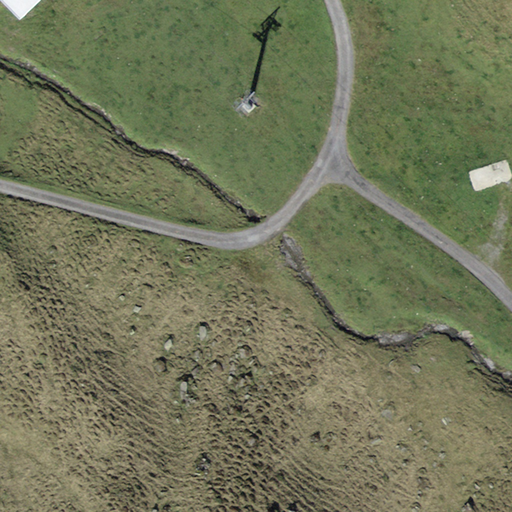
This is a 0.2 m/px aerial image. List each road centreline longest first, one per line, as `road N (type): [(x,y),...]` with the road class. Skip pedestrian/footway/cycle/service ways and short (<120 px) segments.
road 1 (track): [(328,160),(272,225),(233,241),(0,185)]
road 2 (track): [(511,302),(446,243),(328,160)]
road 3 (track): [(328,160),(345,73),(331,0)]
